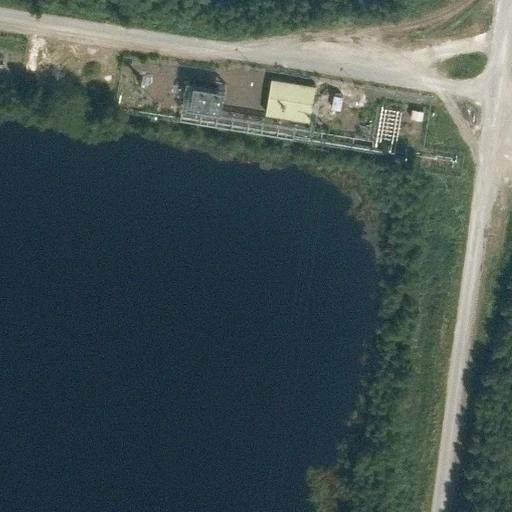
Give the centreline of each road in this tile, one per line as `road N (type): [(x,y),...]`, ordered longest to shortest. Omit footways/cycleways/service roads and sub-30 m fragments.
road 1 (track): [(498,92),(0,9)]
road 2 (track): [(498,92),(440,511)]
